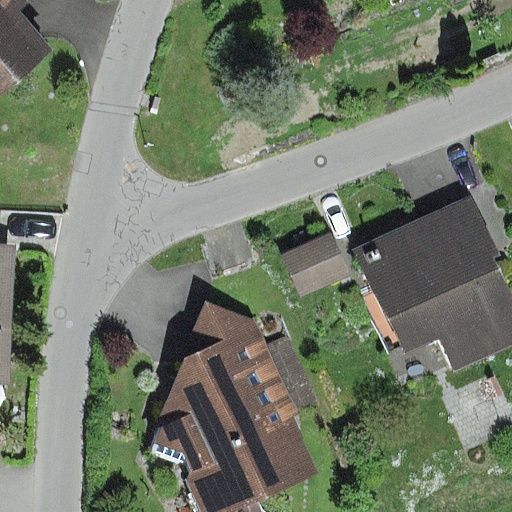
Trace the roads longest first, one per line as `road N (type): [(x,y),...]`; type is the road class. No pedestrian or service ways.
road 1 (residential): [(92,225),(207,205),(511,89)]
road 2 (residential): [(92,225),(56,497)]
road 3 (residential): [(152,0),(92,225)]
